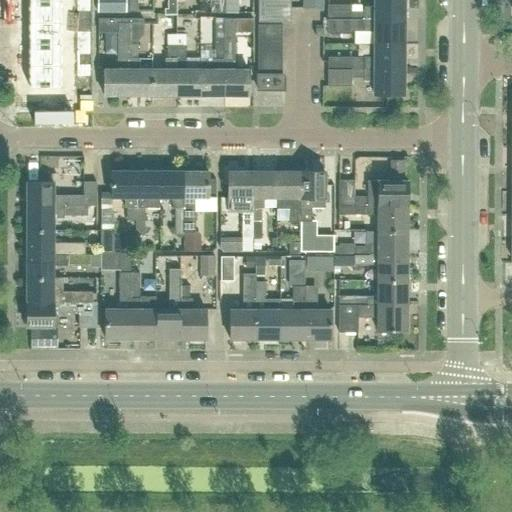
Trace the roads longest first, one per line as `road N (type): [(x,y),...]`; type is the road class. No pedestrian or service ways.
road 1 (residential): [(462,138),(0,138)]
road 2 (tertiary): [(461,402),(0,397)]
road 3 (unclassified): [(461,295),(462,138)]
